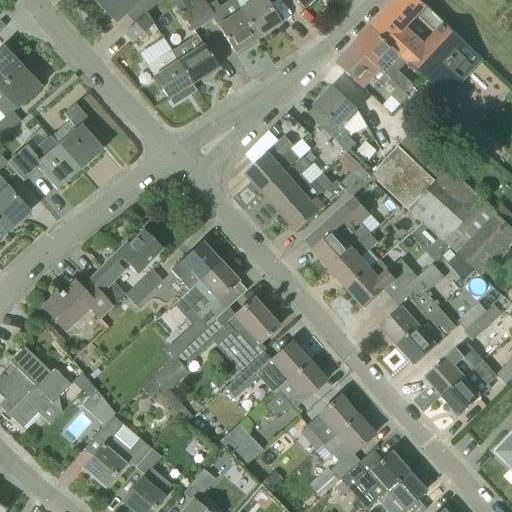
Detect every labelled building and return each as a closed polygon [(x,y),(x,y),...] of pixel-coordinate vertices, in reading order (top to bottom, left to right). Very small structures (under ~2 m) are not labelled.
[(101,0),(97,4),(115,22),(114,24),(115,25),(126,15),(134,24),(146,14),(161,0),(101,0)] [(206,6),(202,0),(197,0),(190,5),(203,24),(211,19),(234,54),(257,39),(240,12),(239,12),(231,0),(229,0),(218,8),(214,2),(206,6)] [(280,24),(263,0),(250,0),(253,4),(240,12),(257,39),(280,24)] [(293,0),(303,9),(312,0),(293,0)] [(473,75),(486,63),(474,51),(437,16),(420,0),(398,0),(371,29),(372,30),(372,29),(397,53),(407,63),(446,99),(470,72),(473,75)] [(178,13),(190,32),(203,24),(190,5),(178,13)] [(152,26),(153,25),(146,14),(134,24),(125,33),(133,42),(152,26)] [(405,94),(413,86),(398,73),(407,63),(397,53),(372,29),(372,30),(371,29),(355,46),(382,72),(384,74),(390,80),(399,89),(405,94)] [(194,35),(170,51),(192,85),(205,76),(206,78),(215,72),(214,71),(218,68),(203,46),(202,47),(194,35)] [(355,46),(337,65),(364,90),(374,80),(382,88),(390,80),(384,74),(382,72),(355,46)] [(0,88),(20,69),(2,50),(3,49),(2,48),(0,49),(0,88)] [(192,85),(170,51),(146,66),(168,100),(192,85)] [(20,69),(0,88),(0,115),(3,118),(0,120),(0,132),(3,137),(19,123),(10,113),(15,109),(17,111),(41,87),(39,86),(38,87),(20,69)] [(316,122),(340,145),(349,135),(341,127),(356,110),(333,88),(315,107),(323,115),(316,122)] [(409,98),(405,94),(399,89),(391,98),(400,107),(409,98)] [(76,130),(57,146),(77,170),(90,159),(86,154),(95,146),(96,147),(97,146),(83,130),(91,123),(75,105),(63,115),(76,130)] [(437,136),(424,123),(414,133),(427,146),(437,136)] [(276,126),(270,131),(277,138),(283,132),(276,126)] [(511,216),(501,206),(494,213),(410,135),(370,176),(443,245),(445,243),(481,276),(511,243),(511,216)] [(30,153),(25,147),(25,146),(5,163),(6,164),(22,182),(37,169),(52,186),(53,185),(52,184),(61,176),(65,180),(77,170),(57,146),(49,137),(30,153)] [(290,152),(295,148),(286,138),(246,174),(263,194),(285,175),(284,174),(299,161),(290,152)] [(354,143),(349,138),(341,146),(346,150),(354,143)] [(280,214),(323,175),(314,165),(312,167),(303,157),(299,161),(284,174),(285,175),(263,194),(280,214)] [(298,233),(345,192),(348,195),(369,176),(359,166),(339,185),(336,182),(332,185),(323,175),(280,214),(298,233)] [(27,213),(4,187),(0,190),(0,226),(5,232),(27,213)] [(324,223),(333,233),(313,251),(330,270),(353,250),(352,250),(369,235),(361,225),(370,216),(353,197),(324,223)] [(126,265),(135,275),(139,272),(144,277),(162,261),(156,254),(160,249),(143,232),(129,246),(126,244),(89,282),(112,307),(124,296),(110,281),(126,265)] [(353,250),(330,270),(347,289),(378,262),(369,251),(378,243),(370,234),(369,235),(352,250),(353,250)] [(169,271),(178,282),(187,292),(219,262),(217,260),(218,259),(210,251),(209,252),(201,242),(169,271)] [(456,256),(450,250),(443,257),(448,263),(456,256)] [(401,261),(389,272),(379,261),(378,262),(347,289),(365,309),(409,270),(401,261)] [(219,262),(187,292),(178,300),(205,329),(245,292),(237,284),(238,283),(219,262)] [(407,288),(415,296),(416,296),(419,299),(443,278),(432,265),(417,278),(407,287),(407,288)] [(150,308),(169,291),(152,272),(133,289),(150,308)] [(74,284),(58,298),(55,295),(41,308),(64,333),(89,310),(99,320),(112,307),(89,282),(88,282),(93,287),(85,296),(74,284)] [(487,295),(458,322),(466,331),(480,319),(493,306),(495,304),(487,295)] [(420,326),(428,318),(429,317),(412,299),(380,327),(397,346),(420,326)] [(264,351),(259,345),(278,328),(252,300),(221,328),(215,321),(187,347),(174,359),(150,381),(150,382),(158,391),(162,396),(186,374),(182,369),(222,331),(228,338),(227,338),(251,364),(262,353),(264,351)] [(464,333),(472,342),(501,315),(493,306),(480,319),(466,331),(464,333)] [(415,366),(447,338),(428,318),(420,326),(397,346),(415,366)] [(166,351),(174,359),(187,347),(180,339),(166,351)] [(291,343),(269,362),(270,363),(256,375),(272,393),(271,394),(272,395),(276,391),(308,362),(291,343)] [(511,353),(508,345),(486,355),(492,367),(511,358),(511,353)] [(0,377),(0,396),(4,400),(0,403),(0,409),(21,430),(36,414),(48,402),(50,405),(57,398),(69,386),(53,371),(49,374),(23,348),(9,363),(12,365),(0,377)] [(466,357),(464,358),(457,350),(425,378),(442,397),(474,370),(476,368),(466,357)] [(511,359),(496,376),(505,386),(511,379),(511,359)] [(308,362),(276,391),(291,408),(292,411),(292,412),(326,382),(308,362)] [(96,370),(89,376),(93,379),(100,374),(96,370)] [(491,389),(489,386),(474,370),(442,397),(460,417),(491,389)] [(89,396),(95,391),(83,377),(76,383),(89,396)] [(149,398),(158,391),(150,382),(142,389),(149,398)] [(172,396),(166,401),(178,416),(184,411),(172,396)] [(305,427),(322,446),(334,435),(356,416),(339,397),(305,427)] [(184,412),(179,417),(187,425),(192,419),(184,412)] [(356,416),(334,435),(322,446),(322,447),(321,448),(330,457),(331,456),(337,464),(328,472),(326,470),(308,486),(318,499),(333,486),(339,481),(359,463),(351,455),(373,436),(356,416)] [(137,440),(121,426),(111,417),(82,450),(92,458),(90,460),(91,460),(82,471),(104,489),(124,464),(123,463),(125,461),(134,469),(150,450),(137,440)] [(243,467),(261,451),(236,426),(218,442),(243,467)] [(511,435),(495,453),(511,469),(511,435)] [(150,511),(163,497),(162,496),(170,487),(150,470),(160,459),(150,450),(134,469),(143,476),(129,493),(130,493),(122,504),(131,511),(150,511)] [(347,491),(367,473),(385,493),(407,474),(390,454),(378,464),(369,453),(359,463),(339,481),(347,491)] [(64,471),(52,460),(44,469),(55,480),(64,471)] [(183,511),(204,511),(194,503),(214,480),(203,471),(182,495),(191,503),(183,511)] [(273,472),(261,483),(269,492),(281,481),(273,472)] [(424,493),(407,474),(385,493),(375,502),(384,511),(422,511),(426,508),(425,510),(416,500),(424,493)] [(342,496),(347,491),(339,481),(333,486),(342,496)] [(287,511),(302,511),(314,501),(309,495),(297,506),(278,487),(270,494),(287,511)]
